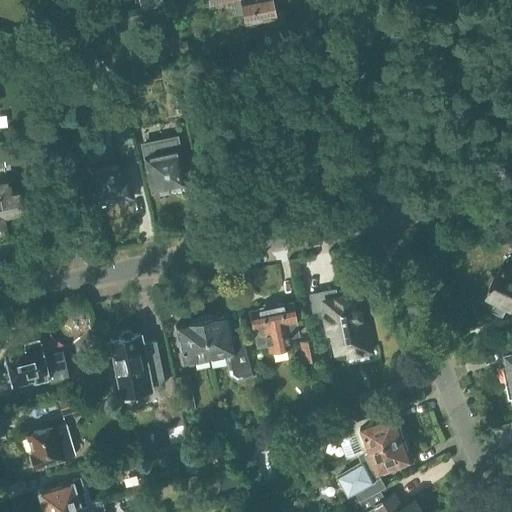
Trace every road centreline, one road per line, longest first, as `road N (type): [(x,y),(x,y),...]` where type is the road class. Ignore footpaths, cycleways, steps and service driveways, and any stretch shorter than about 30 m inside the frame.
road 1 (residential): [(0,298),(383,218)]
road 2 (residential): [(511,508),(473,443),(383,218)]
road 3 (residential): [(383,218),(351,0)]
road 4 (residential): [(383,218),(511,193)]
